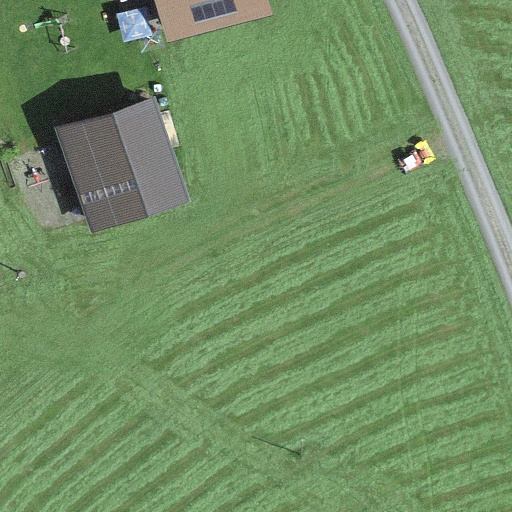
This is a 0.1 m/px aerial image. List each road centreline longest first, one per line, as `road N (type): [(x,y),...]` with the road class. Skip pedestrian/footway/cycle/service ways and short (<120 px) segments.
road 1 (track): [(460,128),(300,189),(171,258),(55,346),(0,401)]
road 2 (unclassified): [(511,265),(405,0)]
